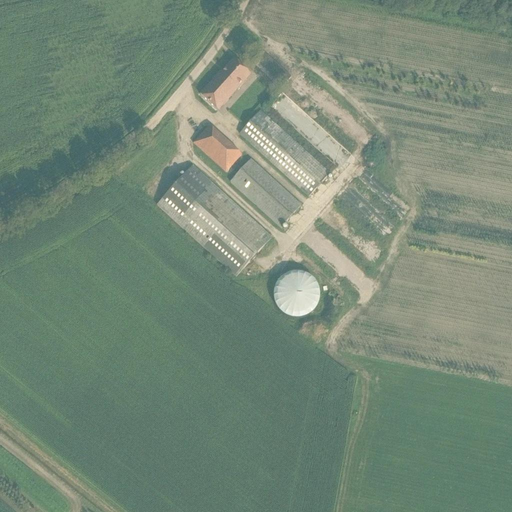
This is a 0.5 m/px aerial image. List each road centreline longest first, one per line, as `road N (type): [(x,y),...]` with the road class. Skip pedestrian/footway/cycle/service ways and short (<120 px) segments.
road 1 (unclassified): [(121,147),(160,116),(209,56),(240,0)]
road 2 (track): [(0,216),(121,147)]
